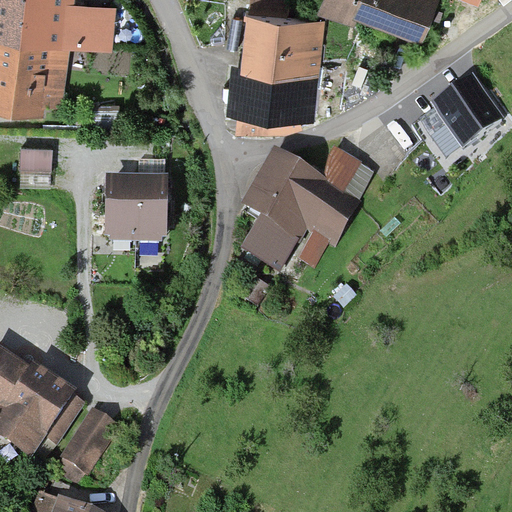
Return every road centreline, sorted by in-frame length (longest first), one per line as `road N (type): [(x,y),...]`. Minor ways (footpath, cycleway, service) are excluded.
road 1 (residential): [(511,7),(351,124),(296,145),(226,149)]
road 2 (unclassified): [(222,267),(143,428),(126,511)]
road 3 (residential): [(164,0),(226,149)]
